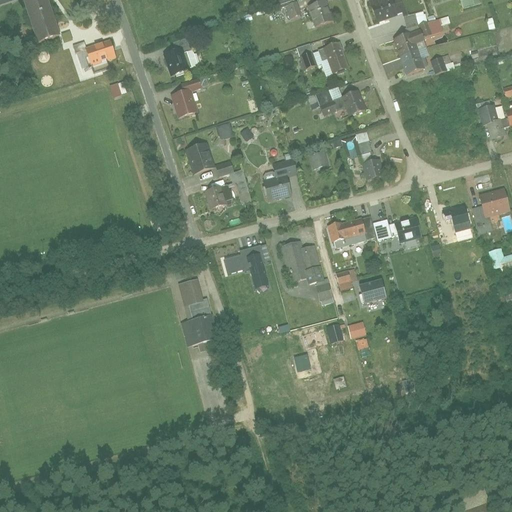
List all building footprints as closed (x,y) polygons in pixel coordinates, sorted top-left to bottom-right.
[(0,0),(0,8),(24,1),(40,48),(62,40),(48,0),(0,0)] [(285,0),(277,3),(279,10),(285,8),(289,20),(302,15),(296,0),(285,0)] [(384,0),(370,0),(380,24),(400,16),(398,8),(388,11),(384,0)] [(461,0),(464,9),(481,4),(480,0),(461,0)] [(331,24),(324,3),(305,10),(313,31),(331,24)] [(403,59),(421,52),(419,47),(428,42),(424,32),(397,41),(403,59)] [(119,60),(114,44),(88,51),(96,78),(109,76),(105,64),(119,60)] [(348,71),(339,45),(321,51),(330,77),(348,71)] [(179,52),(161,58),(169,81),(187,74),(179,52)] [(421,52),(403,59),(410,77),(428,70),(421,52)] [(435,61),(441,75),(455,69),(449,55),(435,61)] [(182,95),(170,99),(177,122),(198,115),(191,95),(200,92),(197,81),(179,87),(182,95)] [(110,87),(114,99),(127,94),(123,82),(110,87)] [(511,87),(503,90),(505,99),(511,97),(511,87)] [(364,113),(357,94),(332,103),(328,92),(314,98),(323,120),(344,111),(347,120),(364,113)] [(494,142),(509,137),(503,119),(500,120),(498,106),(480,111),(485,127),(489,127),(494,142)] [(221,139),(232,137),(230,125),(219,127),(221,139)] [(389,127),(375,133),(377,138),(391,132),(389,127)] [(242,133),(246,142),(253,139),(249,130),(242,133)] [(214,168),(206,145),(185,152),(193,178),(215,171),(218,179),(233,174),(230,163),(214,168)] [(316,170),(331,166),(326,150),(311,154),(316,170)] [(274,181),(262,184),(268,204),(291,198),(287,181),(297,178),(292,162),(270,168),(274,181)] [(384,180),(379,162),(361,168),(365,185),(384,180)] [(227,187),(204,195),(211,213),(226,207),(225,203),(232,200),(227,187)] [(511,205),(508,189),(482,196),(487,218),(511,212),(511,205)] [(457,228),(473,223),(469,210),(447,215),(448,222),(454,221),(457,228)] [(370,218),(328,229),(333,250),(375,239),(370,218)] [(425,239),(419,220),(394,226),(398,245),(425,239)] [(382,240),(382,253),(397,253),(397,247),(391,247),(391,240),(382,240)] [(300,243),(280,248),(287,273),(290,272),(294,285),(306,282),(308,288),(325,283),(315,247),(303,251),(300,243)] [(252,271),(258,288),(273,284),(263,255),(231,264),(235,276),(252,271)] [(511,255),(500,259),(504,272),(511,269),(511,255)] [(357,282),(354,271),(336,276),(341,292),(352,289),(351,283),(357,282)] [(194,321),(183,324),(189,347),(219,339),(208,299),(202,301),(197,281),(180,286),(186,308),(190,307),(194,321)] [(364,306),(387,301),(382,282),(360,287),(364,306)] [(363,323),(347,327),(351,340),(367,336),(363,323)] [(326,328),(331,345),(344,341),(340,325),(326,328)] [(367,339),(357,342),(360,351),(370,349),(367,339)] [(334,380),(336,391),(345,389),(344,378),(334,380)]
